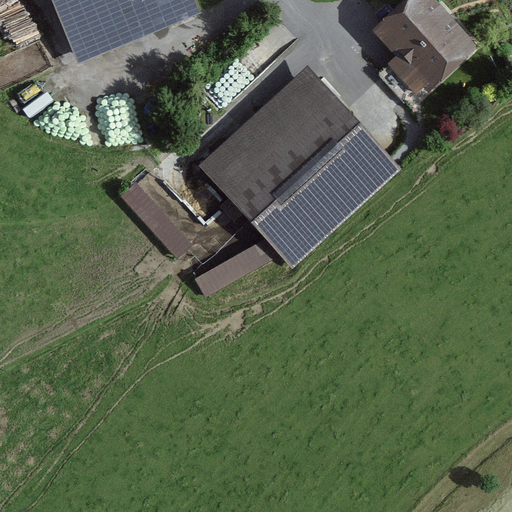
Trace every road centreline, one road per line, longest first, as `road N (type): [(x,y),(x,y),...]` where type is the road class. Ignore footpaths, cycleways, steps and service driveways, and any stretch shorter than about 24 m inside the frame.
road 1 (unknown): [(188,174),(320,59),(313,39)]
road 2 (residential): [(378,122),(285,0)]
